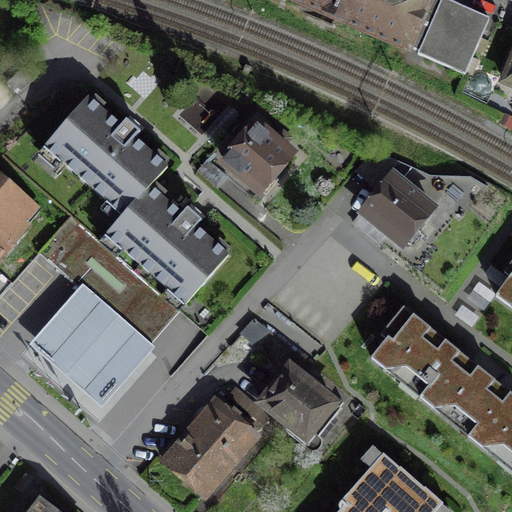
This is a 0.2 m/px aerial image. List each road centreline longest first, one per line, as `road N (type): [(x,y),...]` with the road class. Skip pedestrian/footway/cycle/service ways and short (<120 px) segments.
road 1 (residential): [(92,480),(330,218)]
road 2 (primary): [(0,402),(92,480)]
